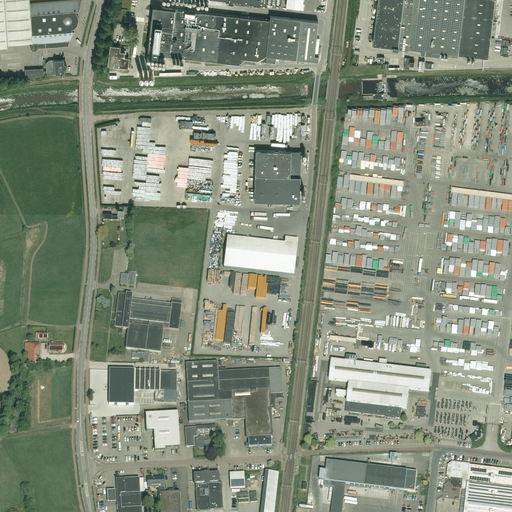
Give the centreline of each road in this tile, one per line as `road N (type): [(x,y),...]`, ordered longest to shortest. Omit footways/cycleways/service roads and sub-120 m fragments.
road 1 (tertiary): [(83,468),(81,358),(93,245),(85,84),(102,0)]
road 2 (unknown): [(429,311),(429,294),(403,281),(429,106)]
road 3 (unclassified): [(83,468),(281,458)]
road 4 (unknown): [(511,218),(446,206),(431,223),(511,241)]
road 5 (unknown): [(252,212),(249,117),(313,111)]
road 6 (unknown): [(429,311),(434,390),(496,400)]
road 7 (unclassified): [(436,447),(301,454)]
